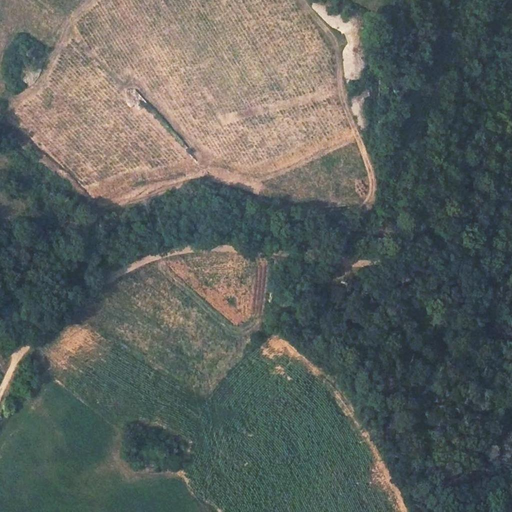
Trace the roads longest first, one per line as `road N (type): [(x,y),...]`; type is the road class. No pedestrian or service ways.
road 1 (track): [(0,396),(36,337),(92,292),(168,252),(379,264),(422,252),(459,219),(486,144)]
road 2 (track): [(0,250),(140,196),(207,182),(359,226),(391,226),(426,210),(486,144)]
